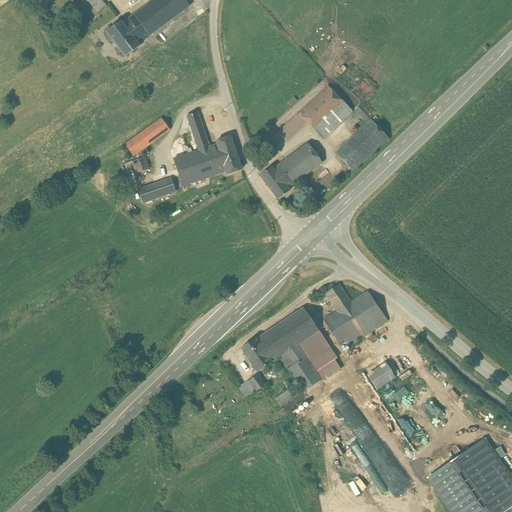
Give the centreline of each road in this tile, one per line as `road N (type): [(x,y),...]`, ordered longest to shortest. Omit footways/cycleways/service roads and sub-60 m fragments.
road 1 (secondary): [(20,511),(298,245)]
road 2 (secondary): [(318,227),(511,42)]
road 3 (unclassified): [(214,0),(215,56),(250,173),(298,245)]
road 4 (secondary): [(511,390),(318,227)]
